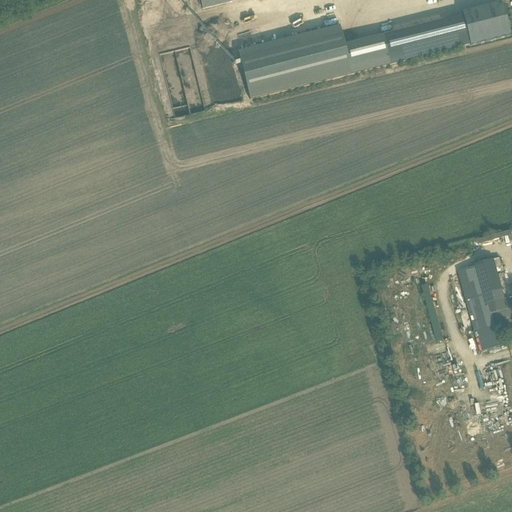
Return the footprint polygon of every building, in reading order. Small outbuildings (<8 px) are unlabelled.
[(199,0),(203,10),(241,0),(199,0)] [(470,45),(463,18),(463,16),(383,37),(391,65),(470,45)] [(250,101),(352,75),(340,27),(238,53),(250,101)] [(494,259),(474,265),(474,267),(485,307),(490,306),(505,302),(503,292),(497,268),(501,267),(499,259),(494,260),(494,259)] [(439,341),(427,285),(421,286),(433,342),(439,341)] [(490,306),(494,323),(511,318),(511,320),(511,299),(505,302),(490,306)]
